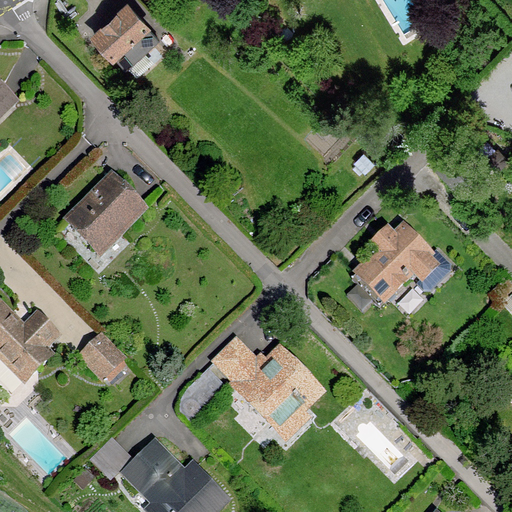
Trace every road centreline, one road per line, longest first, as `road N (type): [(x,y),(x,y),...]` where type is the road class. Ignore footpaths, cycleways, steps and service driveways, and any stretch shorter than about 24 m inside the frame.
road 1 (residential): [(283,290),(7,0)]
road 2 (residential): [(501,511),(283,290)]
road 3 (residential): [(464,115),(283,290)]
road 4 (residential): [(283,290),(168,397)]
